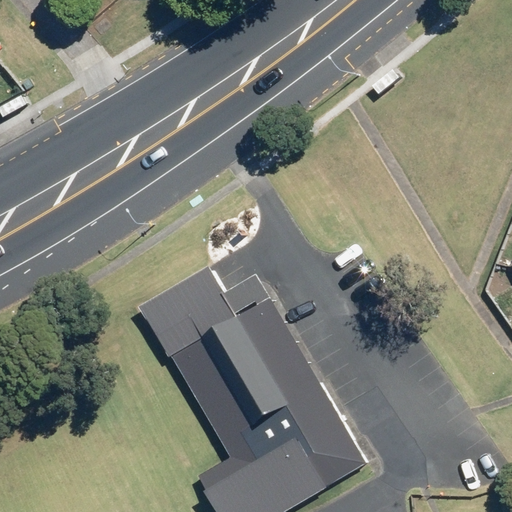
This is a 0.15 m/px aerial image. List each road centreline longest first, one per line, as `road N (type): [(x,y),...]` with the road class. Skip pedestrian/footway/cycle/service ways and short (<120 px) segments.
road 1 (secondary): [(381,0),(178,164)]
road 2 (secondary): [(178,164),(0,271)]
road 3 (secondary): [(139,113),(302,0)]
road 4 (secondary): [(0,190),(139,113)]
road 5 (residential): [(139,113),(46,0)]
